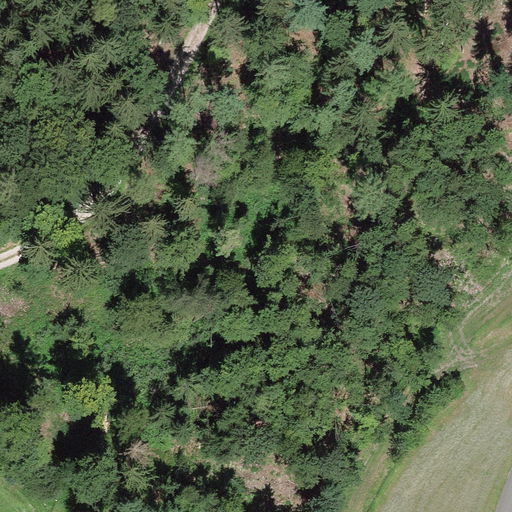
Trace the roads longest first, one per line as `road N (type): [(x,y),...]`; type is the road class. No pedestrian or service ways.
road 1 (track): [(0,259),(73,208),(168,112),(238,0)]
road 2 (track): [(511,305),(420,417),(360,511)]
